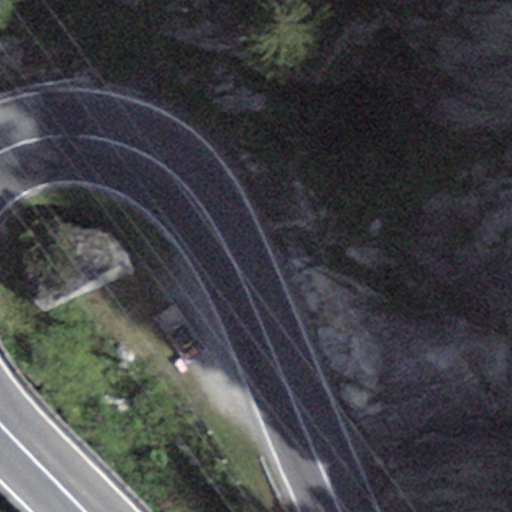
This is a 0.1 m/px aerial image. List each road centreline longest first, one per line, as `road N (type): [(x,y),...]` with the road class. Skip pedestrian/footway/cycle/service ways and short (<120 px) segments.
road 1 (primary): [(341,511),(216,227),(185,189),(147,154),(92,137),(49,136),(0,153)]
road 2 (primary): [(0,425),(84,511)]
